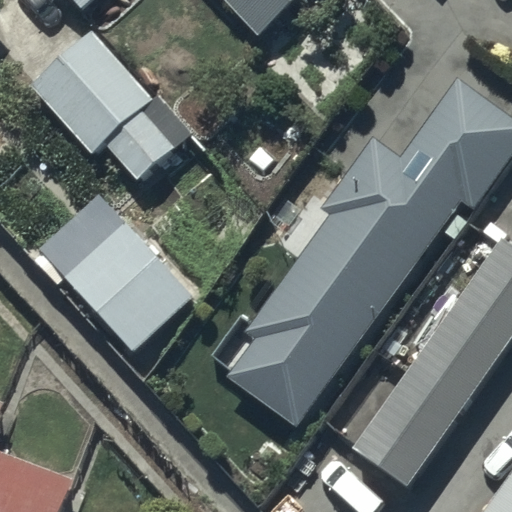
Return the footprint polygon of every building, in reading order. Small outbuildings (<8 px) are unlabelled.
[(216,0),(263,49),(314,0),(216,0)] [(99,46),(38,98),(97,169),(95,171),(110,189),(114,186),(126,200),(195,141),(164,105),(155,112),(99,46)] [(233,390),(305,442),(467,216),(477,223),(511,175),(511,127),(464,93),(407,172),(379,152),(328,223),(336,229),(251,348),(259,354),(233,390)] [(511,239),(508,237),(359,447),(414,486),(511,347),(511,239)] [(0,511),(77,511),(84,494),(0,464),(0,460),(15,418),(0,412),(0,511)]
